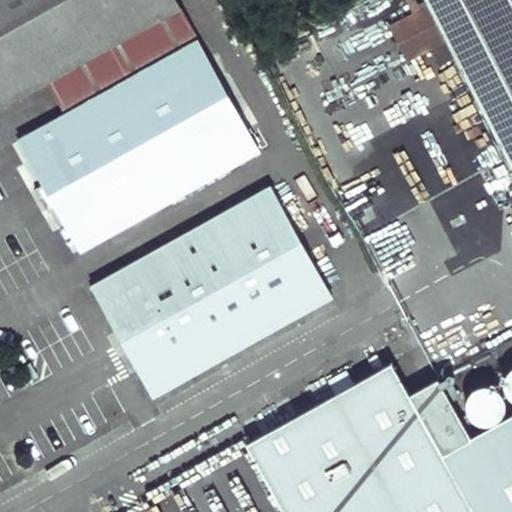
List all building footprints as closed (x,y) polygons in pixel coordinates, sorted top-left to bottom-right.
[(46,81),(177,8),(173,0),(0,0),(0,104),(1,106),(46,81)] [(452,61),(420,0),(399,0),(407,15),(383,28),(402,64),(426,52),(435,70),(452,61)] [(511,0),(420,0),(452,61),(511,176),(511,0)] [(80,250),(257,150),(177,8),(46,81),(64,114),(20,140),(80,250)] [(329,299),(270,189),(92,286),(152,395),(329,299)] [(511,511),(511,415),(469,439),(436,380),(408,397),(390,364),(244,446),(281,511),(511,511)] [(511,368),(508,371),(505,375),(503,380),(502,385),(503,390),(504,395),(507,399),(511,403),(511,402),(511,368)] [(498,420),(501,416),(503,412),(503,406),(503,401),(501,397),(497,393),(493,390),(488,388),(483,387),(478,388),(474,390),(470,394),(467,398),(465,402),(464,408),(465,413),(467,417),(470,421),(475,424),(479,426),(484,427),(489,426),(494,424),(498,420)]
